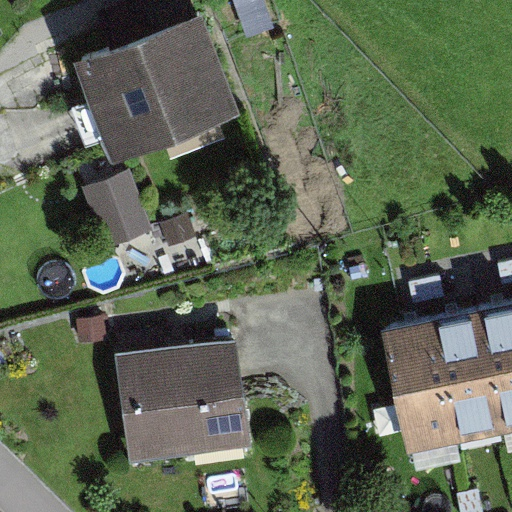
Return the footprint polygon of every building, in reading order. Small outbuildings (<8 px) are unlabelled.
[(202,0),(75,48),(114,150),(241,101),(202,0)] [(88,174),(117,233),(163,211),(134,152),(88,174)] [(479,301),(504,424),(511,422),(511,294),(498,297),(479,301)] [(455,306),(431,311),(456,434),(504,424),(479,301),(455,306)] [(383,321),(409,444),(456,434),(431,311),(411,315),(383,321)] [(238,332),(116,347),(129,457),(251,442),(238,332)]
